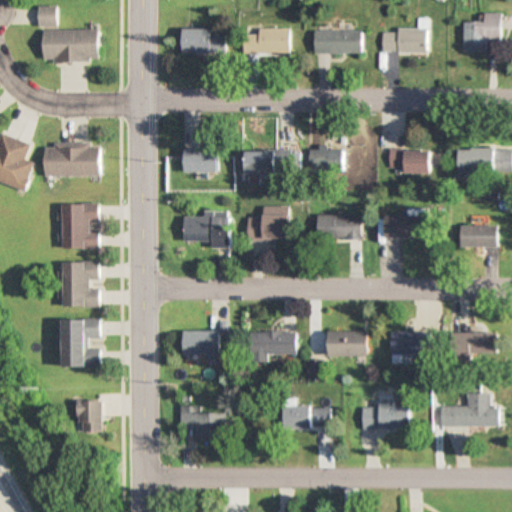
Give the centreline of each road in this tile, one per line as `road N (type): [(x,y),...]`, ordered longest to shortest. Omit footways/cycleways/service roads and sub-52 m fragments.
road 1 (tertiary): [(143,511),(138,0)]
road 2 (residential): [(139,101),(511,100)]
road 3 (residential): [(141,288),(511,289)]
road 4 (residential): [(511,478),(144,478)]
road 5 (residential): [(139,101),(43,103),(14,85),(0,64)]
